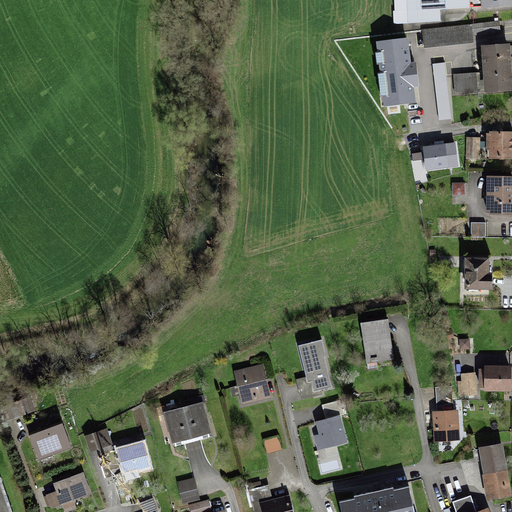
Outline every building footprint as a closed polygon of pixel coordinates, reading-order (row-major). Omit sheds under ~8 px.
[(511,0),(415,0),(416,24),(441,23),(441,11),(511,8),(511,0)] [(501,20),(421,29),(423,49),(474,44),(473,35),(503,32),(501,20)] [(408,39),(377,43),(385,106),(416,102),(414,87),(419,86),(416,61),(411,62),(408,39)] [(455,76),(456,92),(509,89),(506,47),(482,48),(483,74),(455,76)] [(511,135),(490,135),(489,157),(511,158),(511,141),(511,135)] [(467,139),(467,158),(475,158),(475,140),(467,139)] [(452,148),(424,150),(425,172),(453,170),(452,148)] [(511,180),(489,179),(487,214),(511,215),(511,180)] [(451,182),(451,193),(466,194),(466,182),(451,182)] [(464,261),(465,290),(487,289),(486,261),(464,261)] [(388,319),(361,323),(368,364),(395,359),(388,319)] [(469,338),(460,339),(460,350),(470,350),(469,338)] [(322,340),(299,346),(306,378),(297,380),(301,399),(322,394),(321,389),(331,386),(324,356),(326,356),(322,340)] [(259,368),(234,374),(241,405),(267,399),(259,368)] [(509,370),(483,370),(483,394),(509,394),(509,370)] [(472,374),(461,374),(461,385),(471,385),(472,374)] [(318,434),(314,435),(318,450),(347,442),(340,415),(343,414),(339,400),(321,405),(325,419),(315,421),(318,434)] [(200,405),(162,415),(169,442),(207,431),(200,405)] [(455,412),(433,413),(434,440),(456,439),(455,412)] [(58,426),(25,437),(33,461),(66,450),(58,426)] [(105,430),(87,436),(92,451),(110,445),(105,430)] [(276,437),(263,441),(266,452),(279,449),(276,437)] [(140,445),(117,451),(122,474),(146,468),(140,445)] [(500,448),(478,452),(487,501),(509,497),(500,448)] [(81,475),(52,486),(60,506),(89,495),(81,475)] [(193,480),(177,484),(182,504),(198,501),(193,480)] [(250,511),(289,511),(286,497),(271,501),(268,487),(246,492),(250,511)] [(416,511),(410,488),(340,502),(342,511),(416,511)] [(466,499),(452,505),(455,511),(467,511),(471,511),(466,499)] [(208,511),(207,503),(188,507),(189,511),(208,511)]
